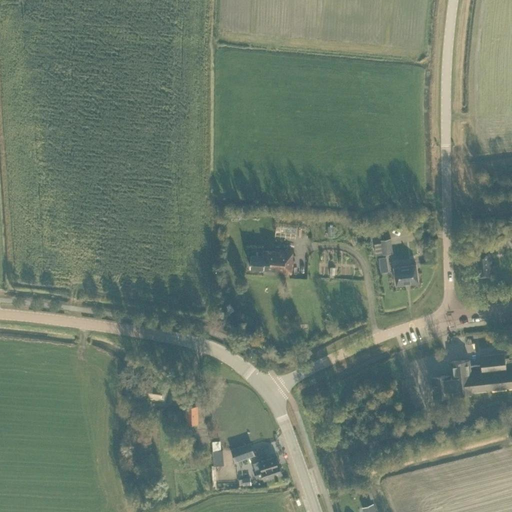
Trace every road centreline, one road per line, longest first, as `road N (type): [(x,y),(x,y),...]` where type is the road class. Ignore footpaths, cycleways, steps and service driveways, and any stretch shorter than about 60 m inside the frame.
road 1 (tertiary): [(452,315),(445,146),(453,0)]
road 2 (secondary): [(271,395),(238,363),(184,339),(0,314)]
road 3 (tertiary): [(271,395),(349,350),(452,315)]
road 4 (secondary): [(317,511),(271,395)]
